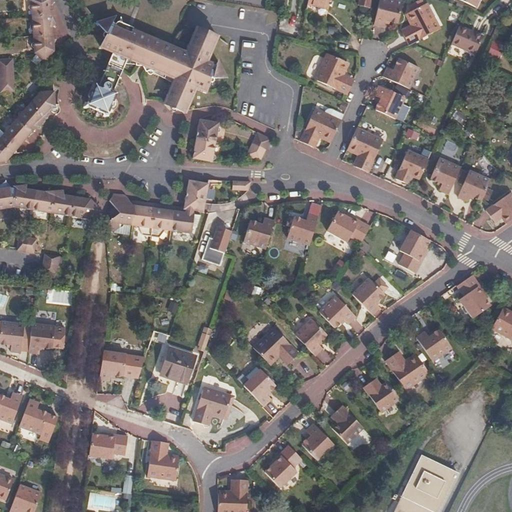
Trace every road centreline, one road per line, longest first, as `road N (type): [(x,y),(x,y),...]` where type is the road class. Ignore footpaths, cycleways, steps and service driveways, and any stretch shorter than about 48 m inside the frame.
road 1 (residential): [(213,469),(251,449),(487,251)]
road 2 (residential): [(0,173),(330,176)]
road 3 (residential): [(0,366),(164,430),(213,469)]
road 4 (residential): [(330,176),(487,251)]
road 5 (residential): [(330,176),(379,47)]
